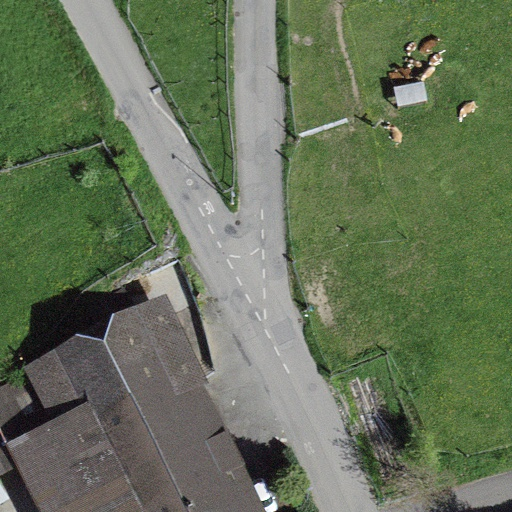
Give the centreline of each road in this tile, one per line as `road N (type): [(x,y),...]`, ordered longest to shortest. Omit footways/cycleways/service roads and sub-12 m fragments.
road 1 (residential): [(252,306),(77,0)]
road 2 (residential): [(252,306),(261,0)]
road 3 (residential): [(344,511),(252,306)]
